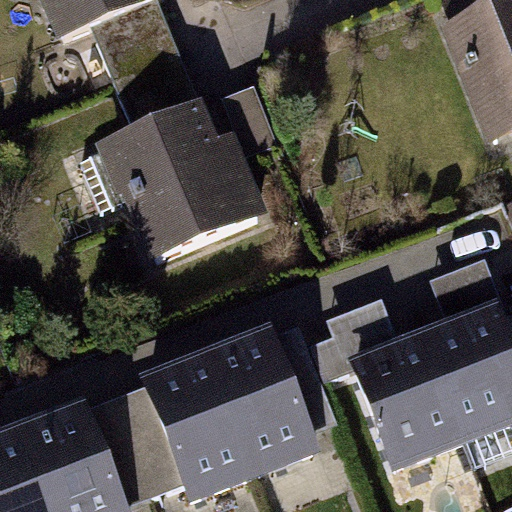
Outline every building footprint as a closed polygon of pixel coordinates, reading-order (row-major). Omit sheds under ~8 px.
[(34,0),(58,56),(97,39),(163,13),(177,6),(174,0),(34,0)] [(511,12),(443,39),(488,157),(511,147),(511,12)] [(163,13),(97,39),(142,145),(208,118),(163,13)] [(258,95),(224,108),(239,146),(247,166),(281,152),(258,95)] [(142,145),(94,164),(115,216),(124,212),(152,279),(273,230),(247,166),(239,146),(222,153),(216,139),(208,118),(142,145)] [(488,271),(434,292),(452,337),(502,318),(506,316),(488,271)] [(328,392),(355,383),(352,376),(401,357),(384,311),(330,332),(336,348),(315,356),(328,392)] [(401,357),(352,376),(355,383),(395,488),(511,443),(511,343),(502,318),(452,337),(446,340),(409,354),(401,357)] [(302,336),(275,347),(314,444),(341,433),(302,336)] [(275,347),(271,339),(226,357),(190,371),(141,390),(144,398),(183,496),(189,511),(214,511),(323,469),(314,444),(275,347)] [(141,511),(183,496),(144,398),(91,418),(126,511),(141,511)] [(126,511),(91,418),(88,412),(40,431),(5,446),(0,447),(0,511),(126,511)]
